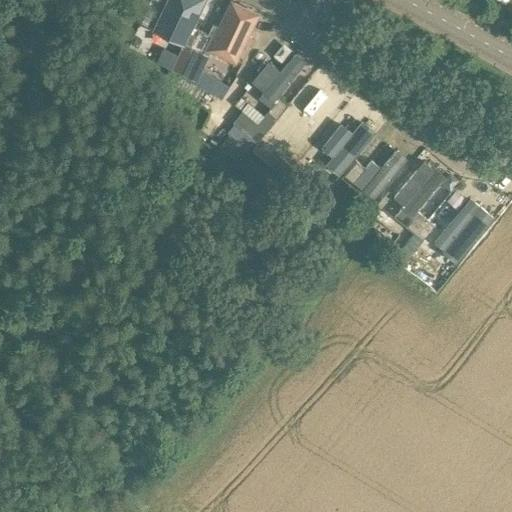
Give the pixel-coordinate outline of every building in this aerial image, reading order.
[(176,0),(160,30),(180,42),(202,0),(176,0)] [(263,16),(236,2),(211,50),(238,65),(263,16)] [(192,48),(200,32),(191,27),(183,44),(192,48)] [(200,52),(208,36),(200,32),(192,48),(200,52)] [(150,56),(168,63),(175,44),(157,37),(150,56)] [(192,48),(183,44),(171,70),(173,71),(181,75),(192,48)] [(193,49),(192,48),(181,75),(181,76),(196,84),(203,70),(209,56),(200,52),(193,49)] [(300,56),(291,48),(260,88),(270,96),(300,56)] [(230,86),(203,70),(196,84),(221,100),(230,86)] [(264,102),(269,106),(274,100),(264,92),(259,99),(264,102)] [(280,97),(268,111),(275,118),(288,103),(280,97)] [(242,110),(243,111),(258,123),(264,116),(248,102),(242,110)] [(255,142),(275,118),(268,111),(264,116),(258,123),(243,111),(233,123),(235,124),(255,141),(255,142)] [(337,176),(375,132),(360,121),(350,132),(341,124),(321,150),(332,157),(325,165),(337,176)] [(412,158),(400,148),(368,187),(381,196),(412,158)] [(285,179),(293,170),(283,161),(275,171),(285,179)] [(423,161),(387,209),(409,226),(446,178),(423,161)] [(353,184),(366,169),(358,163),(346,178),(353,184)] [(303,179),(293,170),(285,179),(295,188),(303,179)] [(411,261),(437,281),(489,215),(464,195),(411,261)] [(415,236),(428,221),(420,215),(409,229),(414,234),(415,236)] [(423,242),(435,227),(428,221),(415,236),(423,242)]
